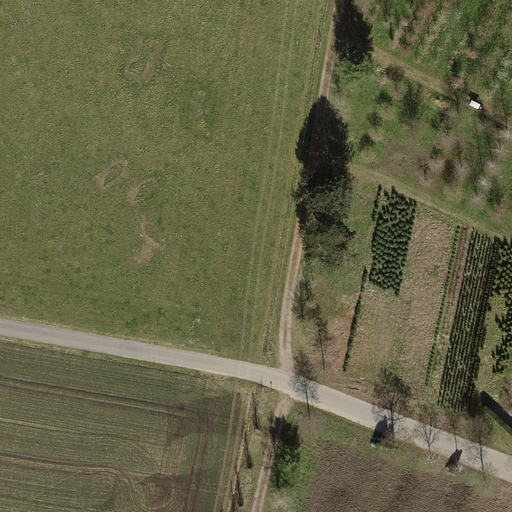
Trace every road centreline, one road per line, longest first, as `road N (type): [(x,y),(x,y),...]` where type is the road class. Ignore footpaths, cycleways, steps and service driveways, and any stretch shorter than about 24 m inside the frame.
road 1 (track): [(261,511),(354,49)]
road 2 (residential): [(511,467),(261,372)]
road 3 (track): [(363,0),(354,49),(511,121)]
